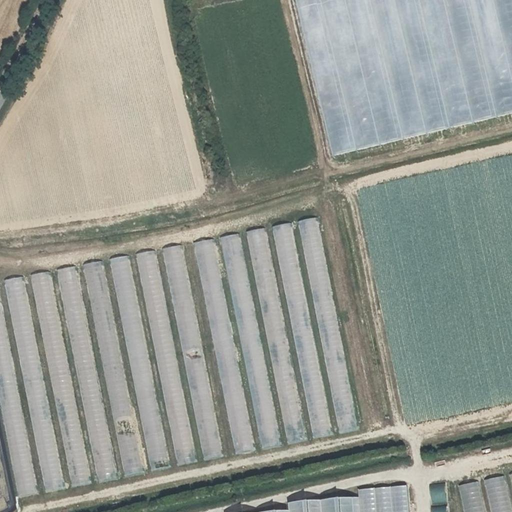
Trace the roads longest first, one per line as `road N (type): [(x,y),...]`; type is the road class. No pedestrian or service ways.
road 1 (track): [(20,511),(341,440),(511,418)]
road 2 (track): [(403,434),(416,472),(219,511)]
